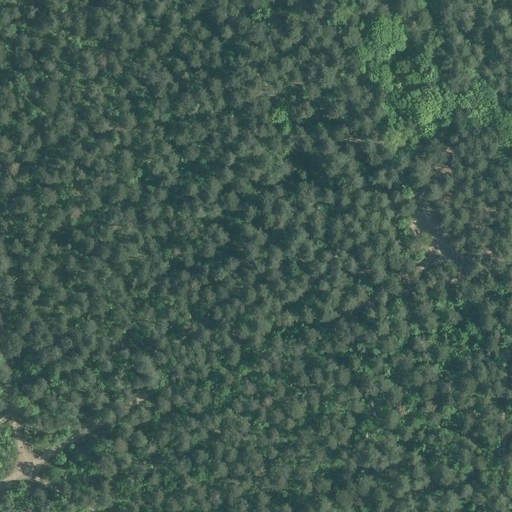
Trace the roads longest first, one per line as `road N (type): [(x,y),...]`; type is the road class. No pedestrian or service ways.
road 1 (unknown): [(511,229),(407,271),(334,264),(200,326),(134,378),(18,405),(0,423)]
road 2 (unknown): [(334,264),(348,239),(351,206),(347,102),(312,14),(295,0)]
